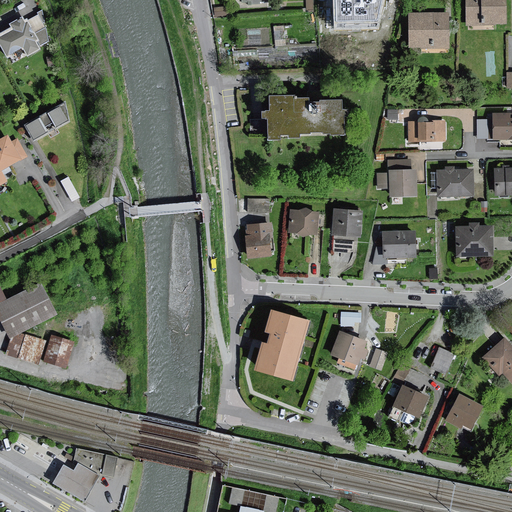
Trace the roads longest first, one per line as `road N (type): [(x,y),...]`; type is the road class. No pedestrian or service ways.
road 1 (residential): [(234,288),(200,0)]
road 2 (residential): [(511,288),(486,297),(234,288)]
road 3 (residential): [(209,511),(235,362),(234,288)]
road 4 (track): [(115,169),(117,108),(85,0)]
